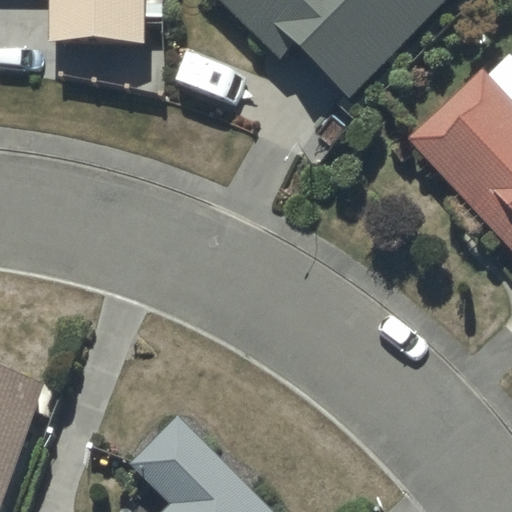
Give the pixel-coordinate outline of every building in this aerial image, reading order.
[(167,0),(56,0),(56,42),(150,42),(151,22),(168,22),(167,0)] [(223,0),(283,60),(300,44),(351,97),(448,0),(223,0)] [(484,72),(411,137),(511,246),(511,57),(489,77),(484,72)] [(0,511),(46,386),(0,370),(0,511)] [(276,511),(181,416),(134,464),(174,504),(166,511),(276,511)]
